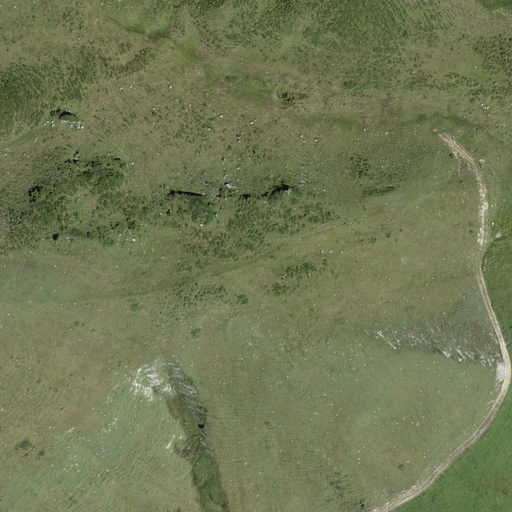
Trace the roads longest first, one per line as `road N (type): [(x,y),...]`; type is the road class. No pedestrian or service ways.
road 1 (track): [(511,376),(480,256),(485,181),(447,136)]
road 2 (track): [(383,511),(432,480),(511,380)]
